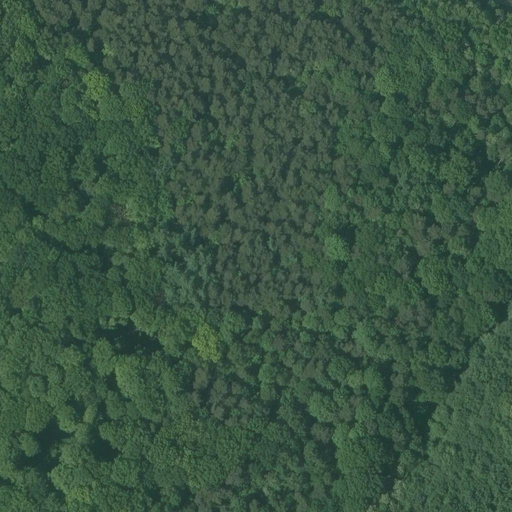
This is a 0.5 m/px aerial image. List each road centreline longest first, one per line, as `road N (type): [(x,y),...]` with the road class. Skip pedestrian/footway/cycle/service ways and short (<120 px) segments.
road 1 (track): [(0,342),(494,303)]
road 2 (track): [(511,279),(370,511)]
